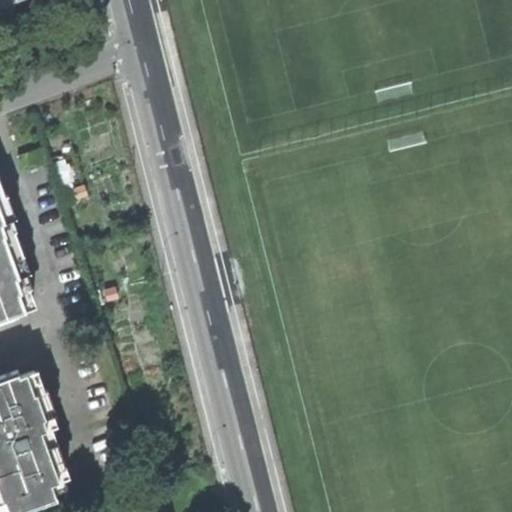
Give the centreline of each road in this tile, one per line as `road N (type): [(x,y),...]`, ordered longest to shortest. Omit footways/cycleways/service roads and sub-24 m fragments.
road 1 (residential): [(260,511),(137,46)]
road 2 (residential): [(137,46),(0,97)]
